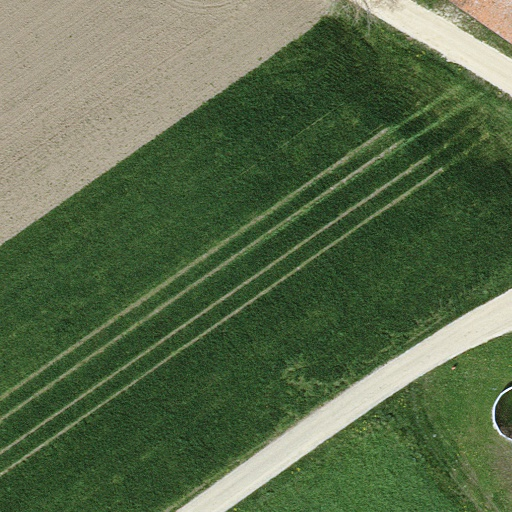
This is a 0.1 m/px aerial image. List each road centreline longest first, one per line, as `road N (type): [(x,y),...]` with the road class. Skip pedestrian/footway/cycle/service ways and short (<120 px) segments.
road 1 (track): [(194,511),(511,291)]
road 2 (track): [(511,89),(371,0)]
